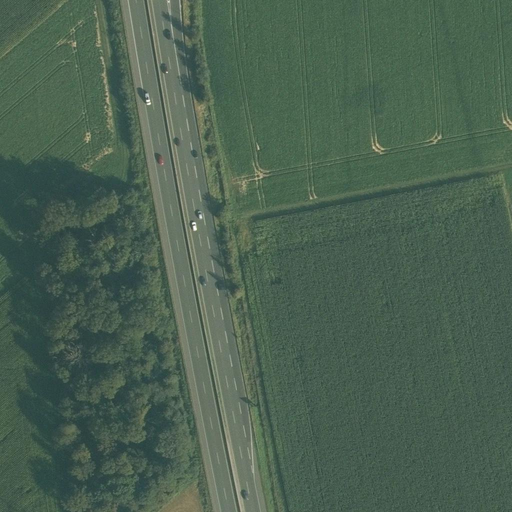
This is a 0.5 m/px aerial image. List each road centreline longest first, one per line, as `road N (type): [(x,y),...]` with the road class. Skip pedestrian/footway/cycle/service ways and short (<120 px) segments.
road 1 (motorway): [(135,0),(229,511)]
road 2 (motorway): [(252,511),(176,108)]
road 3 (track): [(511,167),(247,216)]
road 4 (track): [(97,0),(121,137)]
